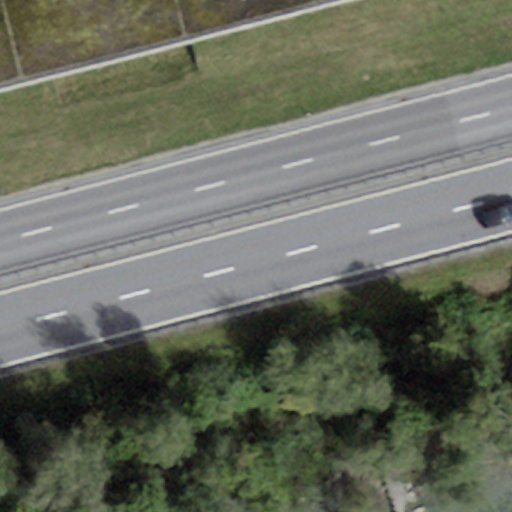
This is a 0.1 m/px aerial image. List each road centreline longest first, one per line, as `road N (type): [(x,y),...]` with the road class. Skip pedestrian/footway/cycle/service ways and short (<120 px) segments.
road 1 (tertiary): [(511,107),(0,242)]
road 2 (primary): [(511,197),(0,332)]
